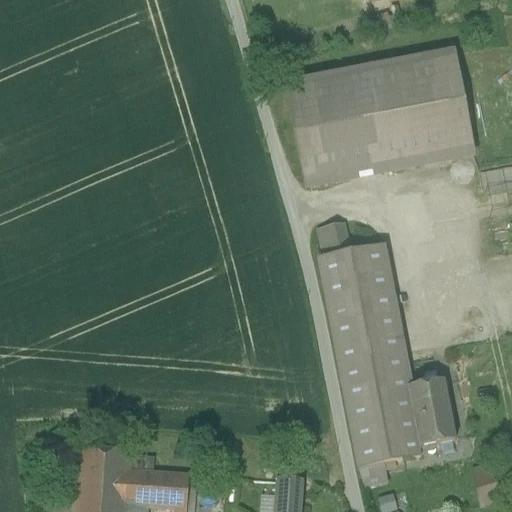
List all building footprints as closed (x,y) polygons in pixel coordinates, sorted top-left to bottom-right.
[(456,57),(281,92),(305,205),(478,173),(456,57)] [(415,211),(401,213),(408,249),(422,247),(415,211)] [(344,229),(316,235),(323,261),(319,264),(358,472),(418,460),(386,254),(351,257),(344,229)] [(443,385),(408,392),(419,452),(455,445),(443,385)] [(186,511),(187,480),(130,479),(130,462),(75,459),(71,511),(186,511)] [(491,511),(485,473),(471,474),(475,511),(491,511)] [(299,511),(301,490),(262,491),(261,511),(299,511)] [(397,511),(393,496),(375,502),(377,511),(397,511)]
